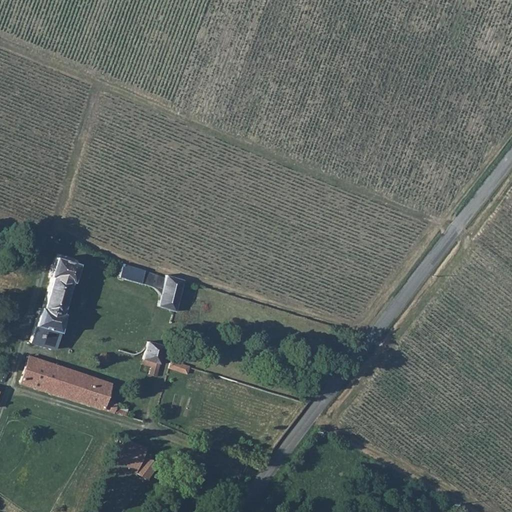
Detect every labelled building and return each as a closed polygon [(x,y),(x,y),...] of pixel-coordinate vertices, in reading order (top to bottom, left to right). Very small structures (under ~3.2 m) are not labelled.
[(53,247),(51,254),(62,258),(65,251),(53,247)] [(62,258),(51,254),(46,274),(50,276),(25,341),(53,347),(58,329),(62,317),(59,315),(69,282),(72,283),(76,264),(62,258)] [(154,304),(170,310),(179,280),(162,275),(160,279),(119,263),(115,276),(149,287),(153,290),(155,294),(155,299),(154,304)] [(148,360),(147,364),(154,366),(157,353),(160,344),(145,338),(139,357),(148,360)] [(19,379),(109,408),(111,399),(99,394),(105,379),(24,352),(15,378),(19,379)] [(166,364),(183,369),(185,362),(168,357),(166,364)] [(154,366),(147,364),(144,372),(152,374),(154,366)] [(116,412),(126,415),(128,408),(118,405),(116,412)] [(132,468),(142,447),(120,437),(113,453),(132,468)] [(155,463),(144,454),(132,469),(143,478),(155,463)]
